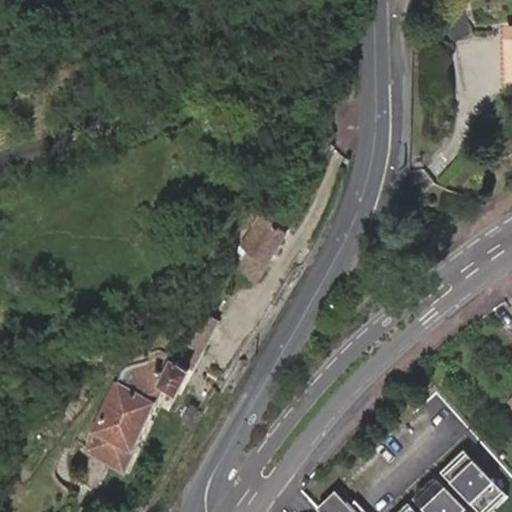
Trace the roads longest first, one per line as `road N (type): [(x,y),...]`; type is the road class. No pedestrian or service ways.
road 1 (tertiary): [(374,0),(377,122),(359,210),(224,450),(203,511)]
road 2 (tertiary): [(511,227),(411,296),(357,345),(251,472),(233,511)]
road 3 (tertiary): [(247,511),(379,364),(511,258)]
